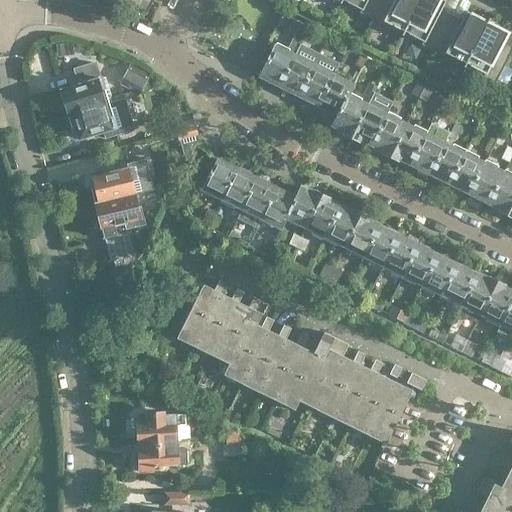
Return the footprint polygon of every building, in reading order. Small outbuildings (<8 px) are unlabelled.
[(120,0),(122,0),(121,1),(146,14),(146,13),(147,13),(153,0),(120,0)] [(359,14),(371,20),(381,0),(342,0),(340,4),(341,4),(342,1),(361,10),(359,14)] [(381,0),(371,20),(383,26),(385,23),(403,32),(402,36),(420,0),(381,0)] [(420,0),(402,36),(403,36),(404,33),(423,42),(421,46),(433,52),(452,16),(441,11),(446,2),(442,0),(420,0)] [(452,16),(433,52),(445,58),(447,55),(465,64),(463,67),(464,68),(489,19),(489,18),(487,23),(466,12),(462,21),(452,16)] [(490,19),(489,19),(464,68),(465,68),(466,65),(485,74),(483,78),(496,84),(511,52),(511,47),(503,43),(508,34),(488,23),(490,19)] [(308,30),(307,29),(299,25),(291,42),(300,46),(308,30)] [(318,55),(323,45),(316,41),(311,51),(318,55)] [(343,55),(347,48),(339,44),(336,51),(343,55)] [(278,86),(293,56),(274,47),(259,77),(261,78),(260,80),(270,85),(271,83),(278,86)] [(298,96),(313,66),(293,56),(278,86),(280,87),(279,90),(289,94),(290,92),(298,96)] [(366,60),(365,59),(359,56),(354,65),(362,69),(366,60)] [(61,90),(69,116),(106,104),(98,78),(96,79),(92,64),(71,70),(75,85),(61,90)] [(130,65),(120,85),(138,94),(148,75),(130,65)] [(318,106),(333,76),(313,66),(298,96),(300,97),(299,99),(309,104),(310,102),(318,106)] [(393,71),(386,67),(380,78),(388,82),(393,71)] [(333,76),(318,106),(319,107),(318,109),(328,114),(329,111),(337,115),(346,96),(351,85),(333,76)] [(411,94),(419,98),(425,86),(417,82),(411,94)] [(372,95),(376,87),(368,84),(363,95),(370,98),(372,95)] [(425,86),(419,98),(426,102),(432,90),(425,86)] [(450,99),(444,95),(439,106),(445,110),(450,99)] [(337,115),(332,126),(333,127),(332,130),(350,138),(366,106),(346,96),(337,115)] [(106,104),(69,116),(73,127),(76,129),(79,139),(104,131),(106,137),(134,129),(125,99),(106,104)] [(366,106),(350,138),(368,147),(370,145),(371,145),(386,116),(366,106)] [(175,120),(178,131),(194,127),(190,115),(175,120)] [(386,116),(371,145),(372,146),(371,149),(389,158),(405,126),(386,116)] [(454,140),(461,126),(455,123),(448,137),(454,140)] [(405,126),(389,158),(407,167),(409,164),(410,165),(424,135),(405,126)] [(196,136),(194,127),(175,131),(178,141),(196,136)] [(489,154),(491,148),(498,135),(487,130),(477,151),(480,152),(475,160),(464,155),(449,185),(450,185),(449,188),(459,192),(460,190),(469,194),(483,164),(489,154)] [(424,135),(410,165),(418,169),(417,172),(427,176),(428,174),(429,175),(444,145),(424,135)] [(444,145),(429,175),(438,179),(437,181),(446,186),(447,184),(449,185),(464,155),(444,145)] [(509,162),(511,154),(511,148),(507,146),(501,159),(509,162)] [(90,188),(94,203),(135,194),(153,189),(146,159),(126,164),(127,169),(94,177),(92,178),(94,186),(92,186),(92,187),(90,188)] [(222,200),(237,170),(229,166),(230,164),(220,159),(218,161),(217,160),(202,190),(222,200)] [(483,164),(469,194),(470,195),(469,197),(478,202),(480,200),(488,204),(503,174),(483,164)] [(238,171),(237,170),(222,200),(241,209),(256,180),(248,176),(249,173),(239,168),(238,171)] [(511,178),(503,174),(488,204),(489,204),(488,207),(506,216),(511,202),(511,178)] [(253,233),(261,219),(275,189),(267,185),(269,183),(259,178),(258,181),(256,180),(241,209),(253,215),(239,243),(247,247),(253,233)] [(305,227),(320,195),(302,186),(301,189),(300,188),(294,199),(285,218),(305,227)] [(280,229),(285,218),(294,199),(287,195),(288,193),(278,187),(277,190),(275,189),(261,219),(280,229)] [(135,194),(94,203),(103,239),(109,262),(132,257),(132,256),(134,255),(128,229),(144,225),(144,224),(145,224),(141,207),(138,208),(135,194)] [(339,204),(320,195),(305,227),(324,237),(339,208),(338,207),(339,204)] [(344,247),(360,215),(342,206),(340,208),(339,208),(324,237),(344,247)] [(378,223),(360,215),(344,247),(363,256),(378,227),(376,226),(378,223)] [(225,222),(220,232),(228,236),(233,226),(225,222)] [(383,266),(398,237),(396,236),(397,233),(387,228),(386,231),(378,227),(363,256),(383,266)] [(230,233),(228,237),(227,238),(236,242),(236,241),(238,237),(230,233)] [(258,236),(253,233),(247,247),(251,249),(258,236)] [(295,247),(300,237),(292,233),(287,244),(295,247)] [(308,240),(300,237),(295,247),(303,251),(308,240)] [(406,241),(398,237),(383,266),(402,276),(417,246),(416,245),(417,243),(407,238),(406,241)] [(264,243),(260,252),(267,255),(271,246),(264,243)] [(402,276),(422,285),(436,256),(428,252),(429,249),(420,244),(418,247),(417,246),(402,276)] [(441,295),(456,265),(448,262),(449,259),(439,254),(438,256),(436,256),(422,285),(441,295)] [(457,266),(456,265),(441,295),(461,305),(475,275),(468,271),(469,269),(459,264),(457,266)] [(325,285),(333,270),(324,266),(317,281),(325,285)] [(341,274),(333,270),(325,285),(334,290),(341,274)] [(480,314),(496,282),(478,273),(477,276),(475,275),(461,305),(480,314)] [(319,406),(336,415),(333,420),(351,429),(353,423),(386,439),(383,445),(385,446),(411,395),(409,394),(408,395),(375,379),(377,374),(370,370),(367,375),(340,362),(348,345),(324,333),(311,360),(249,329),(254,318),(219,300),(226,285),(219,281),(214,291),(211,297),(203,292),(203,291),(201,290),(176,341),(178,342),(181,337),(231,361),(223,377),(225,379),(228,373),(295,406),(292,412),(293,412),(294,413),(299,403),(316,412),(319,406)] [(511,290),(496,282),(480,314),(500,324),(511,299),(511,290)] [(346,296),(355,300),(361,288),(352,284),(346,296)] [(244,294),(236,290),(231,300),(239,304),(244,294)] [(365,304),(380,312),(385,303),(369,295),(365,304)] [(261,302),(253,298),(248,309),(256,312),(261,302)] [(511,340),(511,299),(500,324),(496,332),(511,340)] [(268,306),(261,302),(256,312),(263,316),(268,306)] [(388,316),(403,323),(406,315),(391,308),(388,316)] [(273,322),(266,318),(261,328),(268,332),(273,322)] [(422,333),(426,325),(414,319),(410,327),(422,333)] [(291,330),(283,326),(278,337),(286,341),(291,330)] [(442,343),(442,342),(446,335),(431,328),(427,336),(442,343)] [(462,352),(468,340),(455,334),(449,346),(462,352)] [(308,339),(300,335),(295,345),(303,349),(308,339)] [(478,345),(468,340),(462,352),(472,358),(478,345)] [(509,354),(511,348),(511,343),(507,341),(502,350),(509,354)] [(365,356),(357,352),(352,362),(360,366),(365,356)] [(507,359),(495,354),(489,366),(501,372),(507,359)] [(511,362),(507,359),(501,372),(511,377),(511,362)] [(382,364),(375,360),(370,370),(377,374),(382,364)] [(401,369),(394,365),(389,375),(396,379),(401,369)] [(418,377),(411,374),(406,384),(413,387),(418,377)] [(413,387),(421,391),(425,381),(418,377),(413,387)] [(139,421),(140,441),(177,439),(176,425),(179,424),(178,415),(176,415),(165,415),(165,413),(147,414),(147,420),(139,421)] [(224,430),(225,447),(222,447),(223,458),(234,457),(234,456),(243,455),(243,446),(238,446),(238,437),(224,430)] [(511,511),(511,434),(508,442),(511,444),(511,475),(502,495),(495,491),(485,511),(511,511)] [(190,438),(177,439),(140,441),(142,472),(154,471),(154,466),(188,464),(187,448),(190,448),(190,438)] [(490,490),(494,482),(483,477),(479,485),(490,490)] [(486,498),(490,490),(479,485),(476,492),(486,498)] [(164,492),(164,505),(189,505),(189,493),(164,492)]
